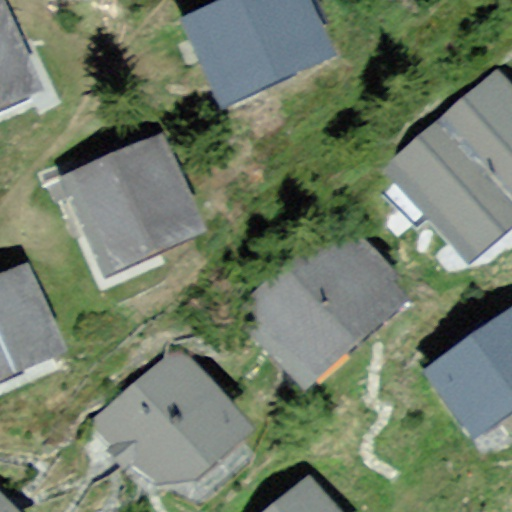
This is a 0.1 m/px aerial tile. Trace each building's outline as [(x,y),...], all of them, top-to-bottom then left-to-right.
[(292,0),(264,0),(198,29),(227,93),(317,53),(292,0)] [(0,99),(26,88),(0,29),(0,99)] [(490,84),(393,167),(419,197),(421,197),(463,246),(488,226),(495,234),(511,218),(511,86),(509,83),(497,93),(490,84)] [(154,149),(74,184),(70,174),(49,183),(57,199),(78,191),(110,264),(189,229),(154,149)] [(385,297),(333,236),(340,229),(336,226),(332,224),(328,224),(323,225),(230,305),(241,317),(250,310),(301,370),(300,371),(304,376),(315,367),(314,366),(379,310),(380,310),(391,302),(386,296),(385,297)] [(19,281),(0,288),(0,369),(48,348),(19,281)] [(463,358),(439,376),(430,383),(466,433),(475,426),(511,400),(511,322),(490,339),(481,327),(455,346),(463,358)] [(158,476),(187,474),(235,432),(173,358),(101,420),(135,461),(158,476)] [(323,511),(307,492),(282,511),(323,511)]
